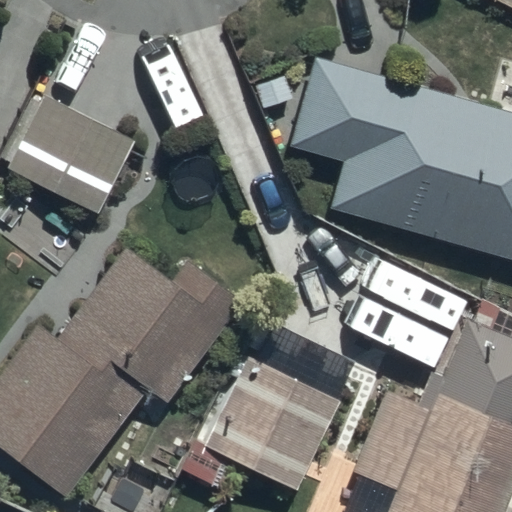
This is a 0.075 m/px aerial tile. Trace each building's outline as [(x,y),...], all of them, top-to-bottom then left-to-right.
[(511,99),(306,40),(281,130),(336,145),(323,191),(511,246),(511,99)] [(0,154),(90,198),(126,123),(34,79),(0,149),(0,154)] [(29,306),(0,342),(0,437),(54,481),(141,374),(155,385),(234,287),(178,242),(161,263),(118,228),(45,319),(29,306)] [(485,511),(511,445),(511,323),(454,301),(418,392),(374,375),(344,452),(386,468),(368,511),(485,511)] [(330,385),(233,338),(194,428),(288,473),(330,385)]
